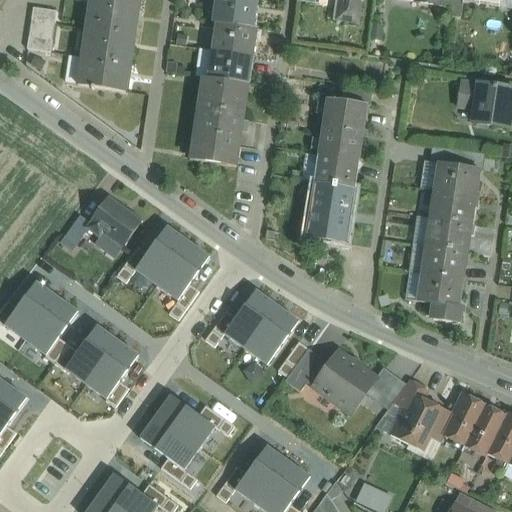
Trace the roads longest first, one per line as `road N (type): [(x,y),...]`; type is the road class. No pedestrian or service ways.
road 1 (residential): [(252,259),(0,79)]
road 2 (residential): [(511,382),(290,288),(252,259)]
road 3 (residential): [(34,511),(7,481),(47,426),(58,423),(105,455)]
road 4 (unknown): [(501,202),(467,364)]
road 5 (residential): [(44,267),(174,358)]
road 6 (residential): [(174,358),(295,447)]
road 7 (unknown): [(381,188),(344,311)]
road 8 (residential): [(252,259),(174,358)]
